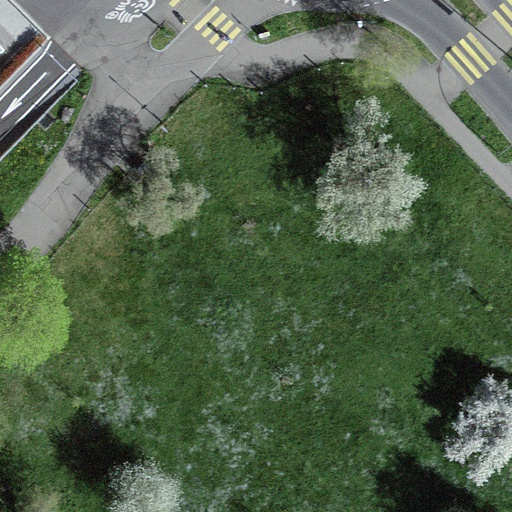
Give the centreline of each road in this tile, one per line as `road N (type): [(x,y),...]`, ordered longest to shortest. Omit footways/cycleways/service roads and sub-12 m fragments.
road 1 (residential): [(0,270),(154,89)]
road 2 (secondary): [(415,0),(511,108)]
road 3 (tertiary): [(154,89),(243,0)]
